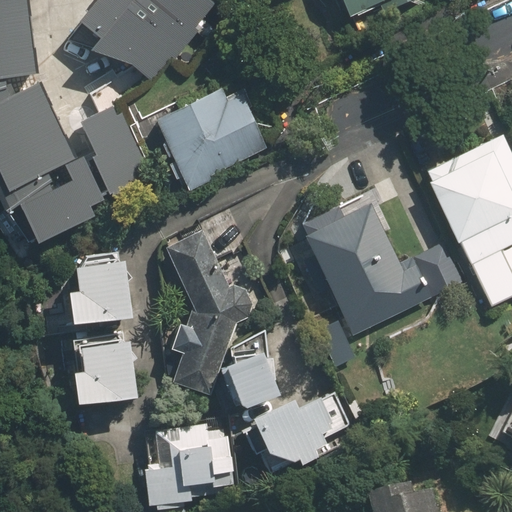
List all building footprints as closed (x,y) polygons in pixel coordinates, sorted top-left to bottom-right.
[(161,186),(119,99),(79,118),(96,154),(67,167),(73,179),(51,190),(43,173),(76,156),(40,81),(13,94),(5,76),(38,70),(24,0),(0,0),(0,206),(1,208),(17,200),(35,238),(90,212),(86,203),(112,191),(119,205),(161,186)] [(100,0),(80,24),(97,39),(87,50),(129,61),(151,80),(215,5),(209,0),(100,0)] [(342,0),(352,20),(393,0),(342,0)] [(268,148),(241,89),(225,97),(220,87),(156,118),(188,186),(268,148)] [(511,156),(502,133),(425,166),(486,309),(511,297),(511,268),(503,248),(511,244),(511,156)] [(368,203),(305,232),(353,337),(438,298),(418,255),(396,265),(368,203)] [(201,226),(164,242),(194,312),(189,328),(176,323),(169,344),(182,348),(170,385),(208,397),(234,320),(246,318),(252,305),(245,287),(230,294),(201,226)] [(129,314),(122,257),(72,263),(75,287),(66,288),(70,321),(129,314)] [(138,396),(129,335),(78,342),(81,368),(70,370),(74,405),(138,396)] [(262,343),(224,360),(244,405),(282,388),(262,343)] [(290,389),(238,415),(270,479),(323,453),(316,446),(354,427),(332,382),(296,400),(290,389)] [(170,461),(146,464),(152,504),(190,499),(188,484),(213,480),(214,489),(236,487),(228,429),(206,432),(205,427),(177,431),(178,440),(168,441),(170,461)] [(409,479),(367,489),(371,511),(439,511),(435,492),(413,497),(409,479)]
